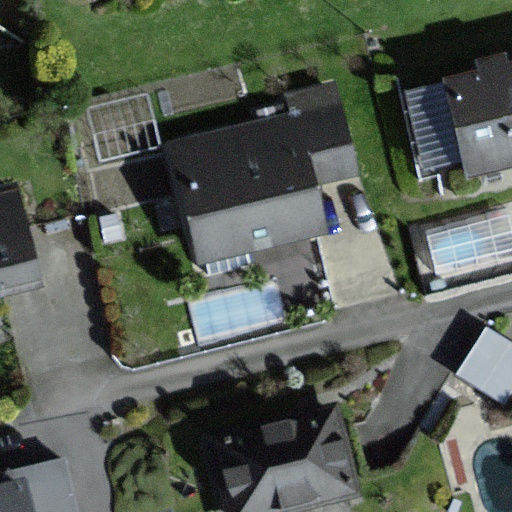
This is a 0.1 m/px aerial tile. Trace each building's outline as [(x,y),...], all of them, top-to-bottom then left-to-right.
[(511,166),(511,63),(453,76),(474,175),(511,166)] [(153,84),(90,93),(98,149),(161,140),(153,84)] [(352,177),(333,89),(282,100),(287,120),(170,145),(195,262),(324,235),(313,185),(352,177)] [(0,287),(44,277),(20,184),(0,189),(0,287)] [(458,365),(508,394),(511,386),(511,332),(484,317),(458,365)] [(272,511),(359,491),(338,407),(217,436),(234,511),(272,511)] [(80,511),(68,460),(31,468),(34,478),(0,486),(0,511),(80,511)]
